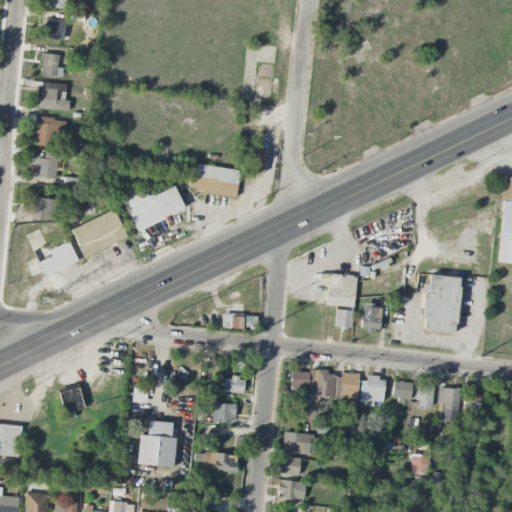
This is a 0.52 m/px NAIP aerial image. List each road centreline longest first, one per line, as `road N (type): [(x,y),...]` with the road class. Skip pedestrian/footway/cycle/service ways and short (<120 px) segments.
road 1 (residential): [(308,0),(254,511)]
road 2 (primary): [(511,117),(80,326)]
road 3 (residential): [(511,373),(80,326)]
